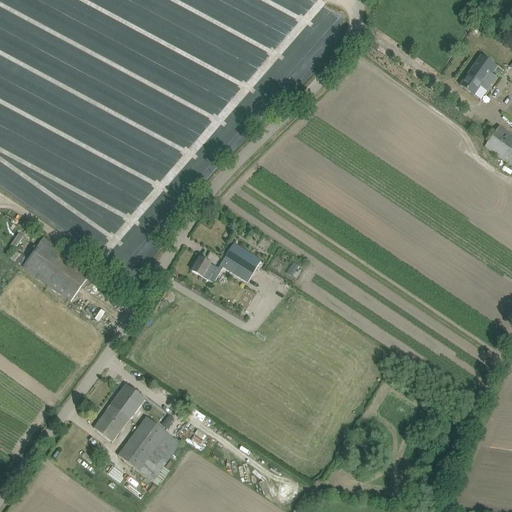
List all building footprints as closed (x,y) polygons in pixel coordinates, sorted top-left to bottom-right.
[(502,18),(499,22),(507,27),(510,23),(502,18)] [(481,56),(460,86),(468,91),(480,100),(495,79),(496,78),(491,75),(496,67),(481,56)] [(511,167),(511,166),(511,136),(499,127),(484,147),(511,167)] [(15,252),(10,259),(16,264),(71,303),(92,274),(43,239),(30,257),(27,261),(25,264),(19,260),(22,257),(15,252)] [(261,260),(242,249),(234,244),(219,266),(246,283),(261,260)] [(213,284),(221,270),(210,264),(208,263),(200,258),(192,272),(211,283),(213,284)] [(292,278),(299,267),(294,263),(287,274),(292,278)] [(256,294),(243,314),(248,317),(261,297),(256,294)] [(144,399),(137,394),(129,388),(123,396),(120,393),(93,429),(101,435),(112,443),(144,399)] [(117,457),(152,482),(180,444),(146,418),(117,457)]
